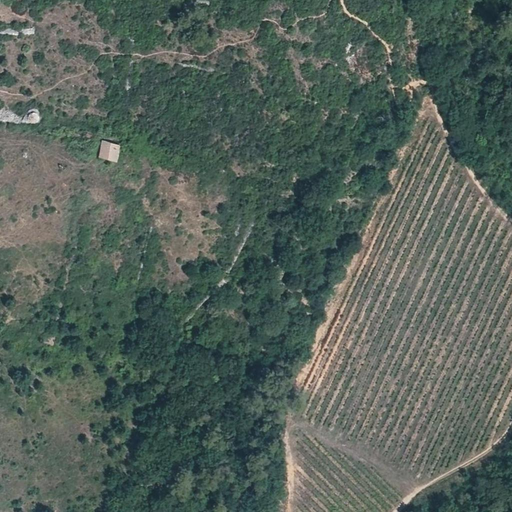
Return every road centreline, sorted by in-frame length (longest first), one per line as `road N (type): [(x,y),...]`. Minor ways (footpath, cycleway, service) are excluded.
road 1 (track): [(434,105),(487,198),(511,224)]
road 2 (track): [(511,425),(480,458),(401,511)]
